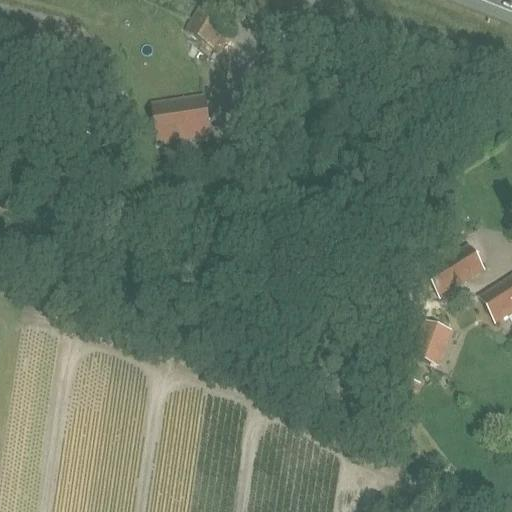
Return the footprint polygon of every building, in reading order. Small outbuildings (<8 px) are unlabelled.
[(214,50),(228,25),(196,7),(182,32),(214,50)] [(110,128),(127,114),(109,94),(92,109),(110,128)] [(158,146),(209,138),(203,99),(152,106),(158,146)] [(439,299),(482,272),(468,251),(426,278),(439,299)] [(511,280),(480,301),(495,324),(511,313),(511,280)] [(439,370),(452,333),(424,323),(411,360),(439,370)] [(411,409),(418,386),(398,380),(391,403),(411,409)]
